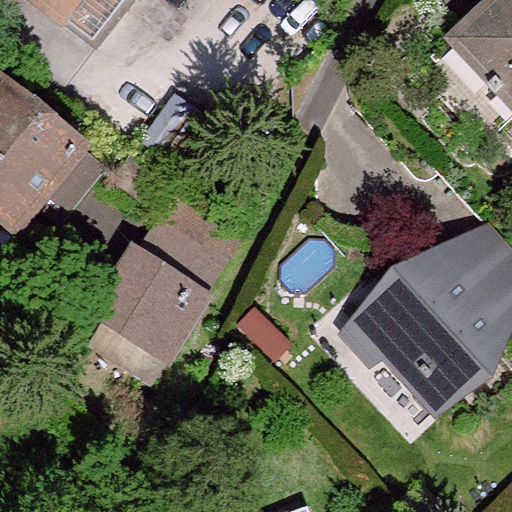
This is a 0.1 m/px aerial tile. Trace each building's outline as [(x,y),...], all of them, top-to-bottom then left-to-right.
[(13,0),(64,38),(93,0),(13,0)] [(511,0),(475,0),(439,35),(511,111),(511,0)] [(92,161),(3,89),(0,91),(0,241),(16,255),(92,161)] [(174,203),(139,260),(208,300),(238,244),(174,203)] [(387,262),(337,330),(368,365),(381,356),(434,415),(487,372),(511,323),(511,248),(488,222),(387,262)] [(139,260),(129,255),(88,328),(171,380),(215,304),(208,300),(139,260)]
